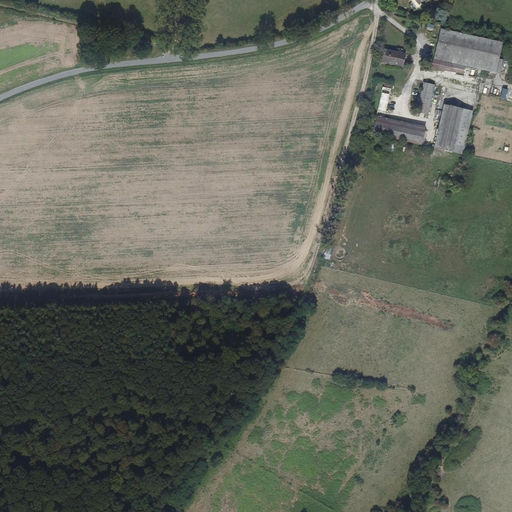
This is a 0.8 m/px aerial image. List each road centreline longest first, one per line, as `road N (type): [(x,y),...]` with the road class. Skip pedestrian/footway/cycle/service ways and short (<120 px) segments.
road 1 (unclassified): [(0,98),(91,69),(290,42),(373,0)]
road 2 (track): [(370,2),(361,87),(301,297)]
road 3 (track): [(170,59),(170,50),(143,40),(0,5)]
road 4 (track): [(372,6),(420,46),(400,112)]
